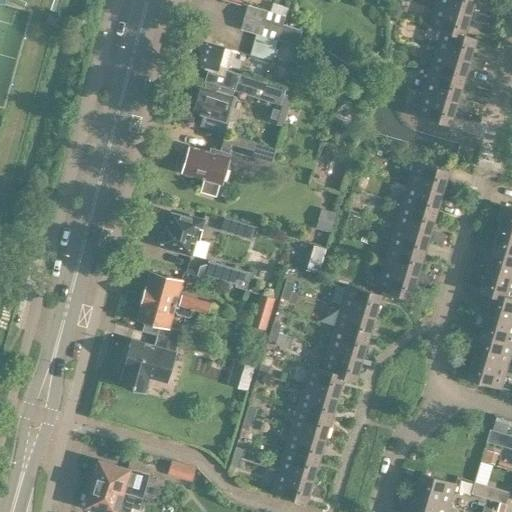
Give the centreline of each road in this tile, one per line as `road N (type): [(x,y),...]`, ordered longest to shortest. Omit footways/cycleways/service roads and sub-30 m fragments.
road 1 (secondary): [(11,511),(147,0)]
road 2 (residential): [(437,390),(511,109)]
road 3 (residential): [(378,511),(392,465),(437,390)]
